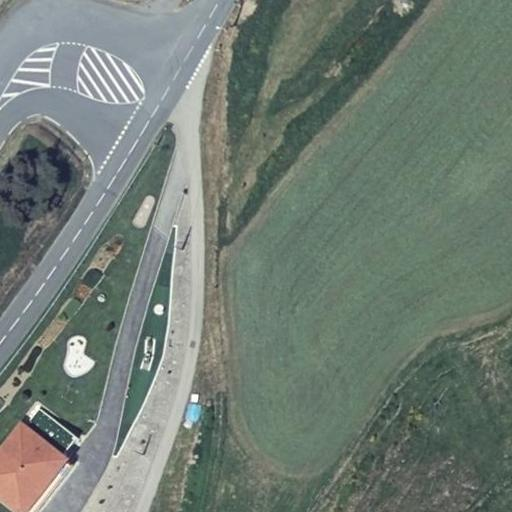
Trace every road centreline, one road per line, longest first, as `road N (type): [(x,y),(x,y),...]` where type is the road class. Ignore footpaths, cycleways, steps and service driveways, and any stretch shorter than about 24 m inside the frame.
road 1 (unclassified): [(165,95),(184,148),(171,340),(133,511)]
road 2 (secondary): [(0,334),(165,95)]
road 3 (secondary): [(165,95),(65,63),(29,68),(0,108)]
